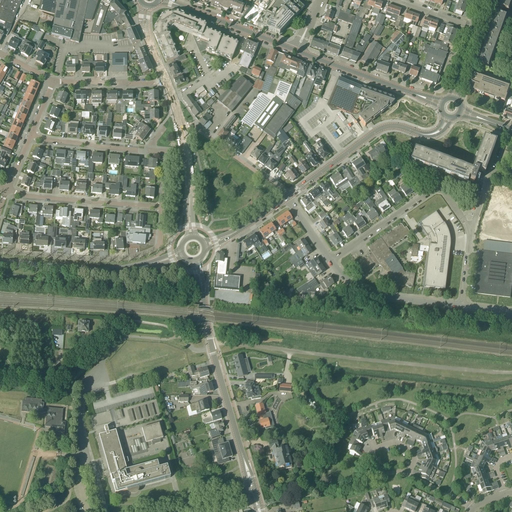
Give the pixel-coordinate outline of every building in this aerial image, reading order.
[(0,20),(8,24),(12,26),(18,8),(19,8),(20,6),(21,0),(1,0),(1,1),(0,3),(0,20)] [(41,0),(39,11),(55,15),(57,1),(56,1),(56,0),(41,0)] [(51,36),(67,40),(70,41),(79,0),(56,0),(56,1),(57,1),(55,15),(51,36)] [(88,0),(79,0),(70,41),(79,43),(81,34),(84,20),(88,3),(88,0)] [(88,0),(88,3),(84,20),(91,21),(98,0),(88,0)] [(101,29),(103,23),(104,21),(106,13),(110,5),(115,0),(114,0),(103,0),(99,8),(90,34),(99,35),(101,29)] [(103,23),(121,7),(115,0),(110,5),(106,13),(104,21),(103,23)] [(203,4),(216,9),(220,10),(220,12),(226,14),(227,13),(230,14),(234,2),(230,1),(230,0),(229,0),(190,0),(190,1),(203,5),(203,4)] [(296,16),(296,17),(299,14),(297,12),(299,9),(301,11),(304,8),(294,0),(293,0),(277,18),(275,17),(276,14),(273,12),(271,16),(271,18),(262,14),(259,18),(260,19),(255,26),(273,33),(279,35),(288,25),(289,25),(291,22),(294,19),(296,16)] [(343,7),(341,10),(341,12),(345,13),(349,4),(350,4),(351,0),(354,1),(354,0),(347,0),(347,3),(344,2),(343,7)] [(369,11),(371,7),(373,8),(376,1),(372,0),(369,0),(367,6),(366,9),(362,8),(360,14),(366,16),(368,11),(369,11)] [(511,0),(501,0),(499,6),(509,10),(511,0)] [(378,25),(378,24),(381,15),(378,14),(379,10),(380,10),(382,3),(376,1),(373,8),(371,14),(377,16),(374,23),(378,25)] [(232,16),(241,20),(244,16),(250,8),(241,5),(234,2),(230,14),(233,15),(232,16)] [(463,13),(465,7),(458,4),(456,11),(463,13)] [(252,5),(241,20),(246,22),(248,20),(249,21),(248,23),(253,25),(259,18),(262,14),(263,12),(258,8),(257,9),(252,5)] [(385,15),(391,18),(394,8),(388,5),(385,12),(386,12),(385,15)] [(103,23),(101,29),(103,28),(111,22),(110,20),(116,15),(117,15),(117,14),(119,16),(126,13),(121,7),(103,23)] [(398,16),(401,10),(394,8),(391,18),(397,20),(398,16)] [(327,11),(325,18),(331,21),(334,13),(335,10),(331,9),(330,12),(327,11)] [(347,24),(347,23),(350,15),(345,13),(341,12),(340,11),(337,20),(347,24)] [(400,22),(398,27),(397,30),(402,32),(405,23),(409,25),(412,14),(406,12),(402,23),(400,22)] [(495,19),(494,19),(493,22),(494,22),(491,29),(501,32),(507,15),(497,12),(495,19)] [(125,23),(127,28),(130,28),(133,26),(126,13),(119,16),(114,20),(116,23),(118,27),(125,23)] [(217,54),(220,55),(220,56),(225,58),(226,57),(229,58),(228,59),(231,60),(238,42),(235,41),(235,42),(232,41),(233,40),(227,38),(227,39),(224,38),(224,37),(219,35),(219,36),(216,35),(216,34),(211,31),(210,32),(207,31),(208,30),(201,27),(202,24),(194,20),(193,22),(190,20),(191,19),(178,14),(178,13),(165,14),(165,15),(162,17),(161,17),(154,29),(155,29),(155,34),(154,35),(158,44),(159,43),(161,47),(160,47),(163,55),(164,54),(165,58),(164,58),(166,62),(178,57),(168,35),(167,36),(167,35),(168,34),(168,30),(168,29),(169,28),(169,29),(173,27),(172,26),(173,25),(175,26),(174,26),(193,34),(192,36),(200,39),(197,47),(199,53),(206,50),(209,52),(209,50),(212,52),(211,53),(217,55),(217,54)] [(412,14),(409,25),(413,26),(411,32),(412,32),(411,36),(414,37),(417,28),(415,27),(416,23),(417,23),(419,16),(412,14)] [(340,57),(350,61),(353,53),(351,52),(361,23),(361,22),(362,19),(359,18),(355,17),(348,37),(347,40),(344,46),(340,57)] [(422,25),(423,25),(422,28),(428,30),(429,27),(431,21),(424,18),(422,25)] [(429,27),(435,30),(438,23),(431,21),(429,27)] [(0,41),(4,34),(6,36),(7,36),(10,30),(12,26),(8,24),(6,28),(3,27),(1,31),(0,30),(0,41)] [(448,28),(445,36),(454,39),(456,32),(452,30),(453,26),(446,24),(445,27),(448,28)] [(373,34),(378,37),(383,28),(384,27),(378,25),(373,34)] [(489,36),(488,36),(487,38),(488,38),(485,46),(495,49),(501,32),(491,29),(489,36)] [(132,45),(140,42),(135,30),(121,31),(122,32),(117,33),(118,41),(130,39),(132,45)] [(400,33),(395,39),(392,42),(398,48),(406,39),(400,33)] [(18,37),(11,34),(8,41),(11,42),(8,47),(15,50),(17,47),(19,48),(22,44),(16,41),(18,37)] [(355,50),(353,53),(350,61),(355,63),(360,55),(371,37),(366,34),(362,41),(364,43),(361,48),(357,46),(355,50)] [(445,36),(443,42),(447,44),(452,45),(454,39),(445,36)] [(343,41),(337,39),(331,37),(330,39),(326,52),(337,56),(343,41)] [(325,43),(322,51),(326,52),(330,39),(327,38),(325,42),(326,42),(326,43),(325,43)] [(325,43),(313,39),(310,47),(322,51),(325,43)] [(22,46),(24,47),(22,51),(21,52),(22,52),(21,53),(28,57),(33,49),(34,50),(36,46),(25,40),(22,46)] [(40,50),(41,51),(45,44),(40,41),(36,48),(40,50)] [(248,69),(253,58),(258,45),(253,43),(253,44),(245,41),(240,52),(244,53),(239,66),(248,69)] [(377,50),(379,47),(372,43),(362,61),(368,65),(372,58),(375,60),(376,59),(380,52),(377,50)] [(446,48),(434,44),(431,43),(423,65),(432,68),(434,62),(442,66),(447,53),(448,49),(446,48)] [(482,53),(481,55),(482,55),(479,63),(489,66),(495,49),(485,46),(483,53),(482,53)] [(135,50),(140,61),(147,58),(143,48),(135,50)] [(257,80),(252,86),(253,87),(251,88),(261,92),(261,91),(269,94),(274,96),(275,97),(283,104),(284,104),(288,94),(291,88),(291,87),(297,72),(298,70),(301,64),(301,63),(284,56),(271,50),(266,61),(264,67),(267,69),(269,66),(271,67),(264,83),(261,82),(264,73),(261,72),(259,77),(258,77),(257,80)] [(48,57),(39,52),(38,52),(36,56),(38,58),(36,62),(44,66),(48,57)] [(385,54),(383,56),(386,57),(381,72),(386,74),(389,66),(387,65),(389,58),(388,58),(389,56),(385,54)] [(412,59),(410,65),(412,65),(408,76),(416,78),(419,70),(415,69),(418,60),(417,59),(418,57),(410,54),(408,58),(412,59)] [(127,62),(127,55),(112,55),(112,66),(115,66),(118,66),(121,66),(124,66),(127,66),(127,62)] [(403,66),(407,57),(407,56),(404,55),(402,59),(398,72),(404,74),(406,67),(403,66)] [(375,70),(381,72),(386,57),(383,56),(381,63),(378,62),(375,70)] [(67,62),(67,66),(67,73),(75,73),(75,66),(75,65),(78,65),(78,61),(78,57),(72,57),(72,60),(72,62),(67,62)] [(147,58),(140,61),(134,61),(137,65),(139,64),(144,74),(152,70),(147,58)] [(402,59),(399,58),(397,63),(395,62),(395,63),(394,63),(391,69),(398,72),(402,59)] [(93,66),(96,66),(96,73),(103,73),(103,66),(102,66),(102,62),(93,62),(93,66)] [(442,66),(434,62),(432,68),(423,65),(418,79),(421,80),(435,85),(442,66)] [(177,69),(175,64),(174,63),(167,67),(170,73),(177,69)] [(303,74),(303,73),(303,74),(306,66),(307,66),(306,66),(306,65),(304,64),(303,64),(302,65),(301,64),(298,70),(297,72),(291,87),(296,89),(300,78),(302,79),(304,74),(303,74)] [(6,65),(5,68),(2,66),(1,68),(0,68),(0,72),(6,76),(10,71),(11,68),(6,65)] [(309,67),(298,98),(303,101),(301,103),(304,109),(314,84),(319,71),(317,71),(317,70),(317,69),(316,70),(314,69),(314,68),(310,66),(309,67)] [(253,71),(248,69),(246,75),(251,77),(252,74),(258,77),(259,77),(261,72),(262,70),(255,67),(253,71)] [(173,78),(181,75),(180,72),(178,69),(177,69),(170,73),(173,78)] [(322,92),(322,91),(325,82),(322,81),(325,73),(323,72),(319,70),(319,71),(314,84),(314,86),(319,88),(318,90),(322,92)] [(19,81),(18,83),(21,85),(22,82),(23,83),(26,76),(23,75),(20,81),(19,81)] [(507,96),(510,88),(509,90),(479,79),(480,77),(475,75),(472,84),(473,84),(473,86),(476,87),(474,91),(485,94),(484,94),(484,95),(495,99),(495,98),(505,102),(507,96)] [(182,76),(173,80),(175,85),(177,84),(177,85),(177,86),(176,86),(176,87),(177,87),(178,87),(178,86),(189,81),(187,78),(184,80),(182,76)] [(231,113),(251,88),(253,87),(252,86),(241,78),(217,101),(231,113)] [(329,105),(351,115),(358,97),(362,88),(340,79),(336,87),(329,105)] [(28,88),(36,91),(39,84),(39,85),(38,84),(39,83),(36,82),(36,83),(31,82),(32,81),(28,88)] [(202,86),(195,91),(198,95),(205,91),(202,86)] [(23,94),(26,95),(34,98),(36,91),(28,88),(26,87),(23,94)] [(295,89),(291,88),(288,94),(284,104),(284,105),(294,113),(297,108),(301,103),(303,101),(298,98),(298,97),(296,100),(292,97),(295,89)] [(393,99),(366,89),(363,88),(362,88),(358,97),(351,115),(350,116),(351,117),(355,122),(359,119),(362,124),(363,123),(365,126),(394,103),(393,99)] [(208,94),(211,98),(216,93),(212,89),(209,91),(210,92),(208,94)] [(253,125),(254,125),(275,97),(274,96),(269,94),(261,91),(261,92),(260,94),(248,109),(250,111),(248,114),(240,124),(242,125),(243,123),(251,129),(253,125)] [(107,101),(117,101),(117,100),(117,92),(107,93),(107,101)] [(123,92),(123,97),(123,106),(128,106),(128,104),(128,101),(135,101),(135,98),(132,98),(132,92),(123,92)] [(150,102),(150,105),(141,105),(141,102),(135,102),(135,103),(135,108),(143,108),(150,108),(150,107),(155,106),(155,102),(158,102),(158,92),(142,93),(142,98),(150,97),(150,102)] [(63,93),(63,94),(59,93),(56,102),(64,105),(67,95),(63,93)] [(76,93),(76,94),(73,94),(73,99),(76,99),(76,101),(81,100),(81,105),(85,105),(85,100),(85,93),(76,93)] [(92,104),(99,104),(101,104),(101,93),(92,93),(92,101),(92,104)] [(34,98),(26,95),(23,101),(31,105),(34,98)] [(194,101),(189,95),(183,100),(188,108),(195,103),(195,104),(199,101),(197,99),(194,101)] [(211,99),(206,104),(209,107),(214,103),(214,102),(216,100),(214,97),(211,99)] [(283,104),(275,97),(254,125),(262,132),(283,104)] [(31,105),(23,101),(20,108),(28,111),(31,105)] [(195,103),(188,108),(191,113),(202,106),(199,101),(195,104),(195,103)] [(202,106),(191,113),(195,117),(208,108),(205,103),(202,106)] [(274,140),(276,137),(282,130),(287,123),(295,113),(294,113),(284,105),(263,132),(274,140)] [(28,111),(20,108),(18,114),(26,117),(28,111)] [(53,108),(50,116),(57,119),(60,111),(53,108)] [(145,122),(150,126),(151,120),(158,120),(158,111),(150,111),(150,112),(144,112),(144,120),(146,120),(145,122)] [(13,119),(12,120),(23,124),(26,117),(18,114),(15,120),(13,119)] [(199,123),(207,130),(212,124),(209,121),(212,117),(210,115),(209,116),(206,114),(204,116),(204,117),(199,123)] [(233,116),(222,129),(223,130),(218,136),(220,138),(220,139),(221,140),(222,140),(223,140),(228,134),(226,132),(236,119),(233,116)] [(13,124),(12,127),(20,130),(23,124),(12,120),(11,123),(13,124)] [(68,133),(68,134),(77,135),(78,126),(72,126),(73,122),(67,121),(67,122),(65,126),(65,129),(65,133),(68,133)] [(65,133),(65,129),(65,126),(59,123),(56,122),(55,125),(48,122),(47,124),(44,129),(52,132),(55,125),(61,127),(61,128),(61,133),(65,134),(65,133)] [(138,126),(136,129),(147,137),(149,133),(150,131),(146,128),(146,127),(141,123),(138,126)] [(80,127),(80,128),(80,133),(83,134),(83,135),(92,136),(93,125),(84,124),(83,127),(80,127)] [(103,126),(102,127),(99,126),(98,137),(98,136),(106,137),(106,138),(107,129),(107,126),(103,126)] [(17,137),(20,130),(12,127),(9,133),(17,137)] [(113,138),(121,139),(122,128),(114,127),(113,138)] [(236,149),(241,142),(238,140),(239,139),(234,135),(237,131),(234,128),(230,133),(232,135),(230,137),(226,144),(232,148),(233,147),(236,149)] [(147,137),(136,129),(134,132),(132,135),(137,139),(138,138),(142,142),(143,140),(144,140),(147,137)] [(282,144),(274,155),(278,158),(285,148),(289,154),(294,147),(282,130),(276,137),(282,144)] [(9,133),(7,140),(15,143),(17,137),(9,133)] [(251,141),(248,139),(245,137),(241,142),(236,149),(235,150),(241,155),(251,141)] [(414,151),(410,161),(436,170),(467,182),(468,179),(470,180),(469,181),(474,183),(478,171),(483,173),(495,142),(485,138),(472,172),(414,151)] [(323,159),(328,155),(324,149),(326,147),(321,140),(320,139),(318,139),(315,141),(317,143),(316,143),(320,149),(317,152),(323,159)] [(12,150),(15,143),(7,140),(4,146),(12,150)] [(310,148),(309,146),(305,141),(302,143),(309,152),(312,150),(310,148)] [(266,156),(268,153),(270,150),(272,148),(273,146),(270,144),(267,148),(258,162),(260,164),(259,164),(260,165),(261,166),(262,166),(263,166),(262,166),(263,166),(268,159),(264,156),(265,156),(266,156)] [(374,165),(382,160),(384,159),(385,159),(389,156),(389,155),(386,151),(385,152),(381,145),(367,154),(374,165)] [(0,154),(0,166),(1,167),(0,167),(2,168),(3,168),(4,168),(7,162),(4,160),(7,154),(10,156),(11,152),(5,149),(2,148),(0,152),(1,152),(0,154)] [(249,156),(256,161),(262,153),(255,148),(249,156)] [(33,156),(33,157),(40,160),(42,156),(46,156),(45,157),(49,158),(50,151),(46,151),(46,153),(43,152),(36,149),(34,153),(33,156)] [(57,151),(56,158),(56,161),(61,162),(62,164),(69,165),(70,153),(65,152),(57,151)] [(74,155),(74,160),(79,160),(79,164),(85,165),(84,167),(84,166),(84,167),(88,167),(89,157),(89,158),(86,158),(86,154),(77,153),(77,156),(75,156),(75,155),(74,155)] [(102,163),(103,155),(93,154),(93,162),(102,163)] [(290,154),(287,157),(289,159),(288,160),(292,165),(296,162),(292,157),(290,154)] [(311,154),(309,155),(309,154),(304,157),(307,160),(307,161),(309,164),(310,163),(313,167),(313,166),(314,166),(315,165),(315,164),(318,163),(311,154)] [(274,164),(278,158),(274,155),(265,167),(271,171),(276,165),(274,164)] [(118,165),(119,157),(109,156),(109,164),(118,165)] [(138,168),(139,159),(126,157),(125,166),(138,168)] [(298,161),(300,165),(297,167),(303,174),(308,170),(306,166),(301,159),(298,161)] [(355,177),(360,183),(367,178),(369,177),(367,173),(364,175),(360,169),(364,166),(360,159),(352,164),(356,171),(353,173),(355,177)] [(145,178),(149,179),(155,180),(155,176),(156,170),(156,164),(157,164),(156,164),(157,160),(156,160),(150,160),(149,160),(142,160),(141,167),(149,168),(148,175),(145,175),(145,178)] [(34,174),(37,166),(30,163),(28,168),(27,170),(27,171),(34,174)] [(290,172),(287,174),(292,181),(293,181),(296,179),(295,179),(298,177),(291,167),(288,169),(290,172)] [(354,178),(350,173),(348,169),(343,172),(339,175),(338,174),(329,179),(334,186),(334,185),(335,188),(347,180),(352,188),(360,183),(355,177),(354,178)] [(390,179),(391,180),(393,183),(401,176),(399,173),(390,179)] [(51,189),(51,190),(52,190),(52,182),(53,179),(45,178),(45,176),(42,176),(40,180),(40,187),(43,187),(43,189),(44,189),(51,189)] [(122,188),(123,177),(119,176),(118,185),(106,183),(106,189),(109,189),(109,195),(109,194),(115,195),(115,196),(118,196),(119,188),(122,188)] [(32,177),(31,180),(24,177),(21,185),(28,188),(28,187),(30,188),(32,182),(34,183),(36,179),(32,177)] [(123,192),(126,193),(125,196),(135,197),(136,189),(139,189),(140,178),(136,178),(136,185),(131,185),(130,190),(126,189),(127,177),(124,177),(122,189),(123,189),(123,192)] [(61,178),(60,182),(59,191),(60,191),(60,189),(63,190),(63,191),(68,191),(69,183),(65,183),(65,179),(61,178)] [(76,186),(76,188),(76,191),(80,191),(80,192),(84,192),(84,193),(85,186),(86,186),(86,181),(76,180),(76,186)] [(332,198),(334,200),(339,196),(334,191),(332,192),(325,182),(319,187),(324,193),(326,191),(332,198)] [(400,188),(398,190),(399,192),(402,191),(406,197),(412,192),(406,183),(400,188)] [(101,194),(102,187),(102,186),(93,186),(92,193),(101,194)] [(146,188),(145,198),(153,199),(154,189),(146,188)] [(379,194),(382,198),(374,204),(377,208),(378,207),(382,213),(390,208),(385,202),(388,200),(385,197),(379,188),(375,191),(378,195),(379,194)] [(309,194),(314,200),(314,201),(312,203),(316,207),(319,205),(317,203),(320,201),(322,204),(323,203),(325,206),(328,203),(321,194),(320,195),(316,189),(309,194)] [(388,194),(390,198),(395,205),(401,200),(397,194),(394,190),(391,192),(388,194)] [(315,209),(314,207),(311,203),(306,197),(300,201),(305,208),(304,208),(309,214),(315,209)] [(21,214),(22,206),(22,205),(17,205),(16,207),(12,206),(9,216),(16,218),(17,214),(21,214)] [(43,215),(44,215),(52,216),(53,211),(52,211),(52,208),(53,208),(44,207),(43,215)] [(370,222),(370,221),(377,217),(378,217),(375,213),(377,211),(376,209),(375,207),(369,211),(370,212),(364,217),(368,222),(370,221),(370,222)] [(69,228),(71,217),(71,216),(67,215),(67,209),(60,208),(60,211),(56,211),(55,217),(63,218),(62,225),(66,227),(69,228)] [(76,221),(77,221),(77,222),(85,223),(86,218),(86,217),(83,217),(83,211),(75,210),(74,218),(71,217),(69,228),(69,229),(72,229),(75,230),(76,221)] [(90,211),(89,218),(90,218),(98,219),(98,223),(102,224),(103,216),(100,216),(100,212),(90,211)] [(287,212),(282,216),(286,223),(289,221),(289,222),(292,220),(287,212)] [(348,212),(344,215),(348,220),(350,219),(358,230),(365,225),(358,216),(354,218),(353,217),(352,216),(351,217),(348,212)] [(449,254),(449,247),(450,242),(449,237),(448,232),(446,227),(444,223),(443,222),(443,223),(442,223),(434,212),(419,222),(428,234),(430,237),(431,241),(431,245),(425,288),(443,290),(447,255),(449,255),(449,254)] [(106,216),(106,219),(105,223),(114,224),(114,221),(122,222),(122,215),(118,214),(118,218),(115,218),(115,217),(106,216)] [(126,222),(126,227),(129,228),(146,229),(146,226),(142,226),(143,216),(138,216),(137,222),(131,222),(131,215),(125,215),(125,222),(126,222)] [(286,223),(282,216),(276,220),(281,227),(284,225),(286,223)] [(334,227),(342,221),(340,217),(340,218),(340,217),(336,219),(337,220),(332,224),(334,227)] [(319,224),(324,231),(329,227),(325,220),(319,224)] [(265,228),(269,234),(271,237),(274,235),(272,233),(276,231),(271,224),(265,228)] [(390,248),(391,248),(394,247),(394,245),(395,245),(396,243),(398,244),(400,242),(400,241),(402,241),(404,239),(404,238),(406,236),(408,237),(410,236),(410,234),(406,227),(404,229),(402,225),(399,224),(397,226),(397,228),(395,227),(395,229),(393,229),(393,230),(391,230),(389,232),(389,233),(387,233),(385,234),(385,236),(383,236),(383,238),(381,237),(381,239),(379,239),(377,240),(376,242),(376,241),(376,242),(374,243),(372,245),(372,244),(372,245),(370,246),(368,248),(368,247),(370,251),(371,251),(371,254),(370,254),(368,255),(368,257),(366,256),(364,258),(364,260),(362,259),(362,261),(360,261),(360,262),(358,262),(356,264),(356,266),(363,275),(365,276),(367,274),(367,273),(369,273),(371,272),(371,270),(373,270),(373,268),(375,269),(377,267),(377,266),(380,266),(382,269),(381,270),(381,272),(380,273),(379,277),(380,279),(380,280),(381,281),(383,282),(384,283),(387,284),(388,283),(389,284),(392,285),(393,284),(395,284),(396,285),(399,286),(400,285),(401,286),(404,287),(405,286),(407,286),(408,288),(411,288),(412,287),(415,275),(414,273),(411,273),(410,274),(409,272),(406,272),(404,273),(388,251),(389,250),(390,248)] [(125,227),(126,232),(126,238),(127,244),(127,242),(137,243),(141,244),(143,244),(145,244),(145,242),(145,240),(149,241),(149,238),(151,238),(151,235),(150,235),(150,230),(146,229),(129,228),(126,227),(125,227)] [(353,233),(349,227),(348,228),(340,233),(342,237),(345,235),(346,238),(347,238),(347,237),(348,238),(351,237),(350,236),(353,234),(353,233)] [(7,236),(4,235),(3,243),(9,243),(9,244),(11,245),(12,244),(13,234),(12,233),(13,230),(7,228),(6,232),(8,233),(7,236)] [(269,234),(265,228),(259,232),(264,239),(267,236),(269,234)] [(77,230),(72,229),(71,238),(71,243),(74,244),(74,248),(74,249),(84,249),(84,250),(85,241),(84,241),(84,240),(84,239),(82,239),(81,240),(81,241),(79,241),(79,238),(76,238),(77,230)] [(26,233),(20,232),(20,234),(19,241),(20,241),(20,244),(21,244),(21,245),(24,245),(28,245),(29,237),(29,233),(26,232),(26,233)] [(119,238),(119,240),(115,240),(112,240),(113,251),(124,249),(122,238),(126,238),(126,232),(120,232),(121,237),(119,238)] [(41,238),(41,237),(42,234),(37,234),(36,237),(36,240),(34,240),(34,244),(35,244),(35,246),(36,246),(36,245),(44,245),(44,246),(48,247),(48,238),(41,238)] [(334,246),(336,245),(341,242),(336,234),(329,239),(334,246)] [(248,239),(253,246),(259,242),(254,235),(248,239)] [(62,248),(65,248),(66,240),(60,240),(61,237),(56,236),(55,248),(55,247),(61,248),(62,248)] [(104,243),(101,243),(102,239),(93,239),(93,243),(93,250),(104,251),(104,243)] [(243,243),(247,250),(251,248),(250,247),(253,246),(248,239),(243,243)] [(290,244),(283,249),(281,250),(283,253),(291,248),(295,254),(298,253),(307,246),(303,240),(296,244),(297,245),(293,247),(292,246),(290,244)] [(307,246),(298,253),(302,259),(305,256),(305,257),(312,252),(307,246)] [(489,263),(511,265),(511,252),(511,255),(483,251),(482,262),(489,263)] [(214,288),(215,289),(240,291),(241,276),(226,275),(227,263),(223,263),(224,253),(218,252),(216,254),(215,262),(217,262),(216,274),(214,288)] [(313,269),(320,265),(316,259),(309,263),(309,264),(306,266),(308,268),(311,266),(313,269)] [(303,263),(301,260),(293,266),(295,268),(303,263)] [(489,263),(482,262),(479,262),(480,262),(477,283),(476,283),(479,283),(486,284),(489,263)] [(504,281),(511,281),(511,265),(489,263),(486,284),(503,286),(504,281)] [(310,271),(313,275),(315,278),(318,275),(318,276),(325,271),(320,265),(313,269),(310,271)] [(319,285),(321,287),(323,291),(326,289),(333,284),(329,278),(319,285)] [(511,281),(504,281),(503,286),(502,297),(510,298),(511,282),(511,281)] [(316,282),(308,287),(301,292),(303,292),(303,294),(302,294),(302,295),(309,296),(310,295),(315,295),(315,293),(317,293),(313,288),(318,285),(316,282)] [(478,294),(499,296),(502,297),(503,286),(486,284),(479,283),(478,294)] [(89,322),(84,322),(79,322),(78,332),(79,332),(79,334),(82,334),(82,332),(88,332),(89,322)] [(239,378),(247,375),(246,373),(250,372),(248,366),(245,367),(241,355),(233,358),(239,378)] [(194,372),(193,366),(187,368),(190,377),(199,374),(200,378),(209,376),(207,368),(198,371),(194,372)] [(206,393),(213,391),(211,383),(204,385),(204,386),(200,387),(200,390),(205,389),(206,393)] [(290,385),(278,383),(278,391),(289,392),(290,385)] [(257,396),(254,384),(245,386),(246,390),(247,390),(248,393),(247,393),(248,399),(251,398),(251,400),(261,398),(260,395),(257,396)] [(54,434),(59,435),(64,435),(65,426),(63,426),(63,422),(62,422),(63,409),(47,408),(47,409),(43,409),(44,403),(42,403),(42,400),(25,398),(24,401),(22,401),(21,412),(30,413),(30,412),(34,412),(34,413),(43,414),(43,413),(47,413),(45,427),(50,427),(50,429),(55,430),(54,434)] [(189,405),(191,412),(196,411),(197,413),(201,412),(209,410),(206,400),(189,405)] [(135,420),(155,415),(151,403),(145,404),(145,405),(134,408),(134,405),(131,406),(131,409),(127,410),(130,421),(135,419),(135,420)] [(262,428),(265,427),(266,429),(274,427),(270,413),(265,414),(264,410),(263,404),(255,406),(257,412),(258,416),(259,416),(261,421),(260,421),(260,425),(261,428),(261,427),(262,428)] [(204,424),(222,419),(219,411),(211,414),(212,418),(202,421),(204,424)] [(387,419),(383,421),(386,428),(388,427),(390,431),(394,430),(395,420),(395,417),(395,416),(387,419)] [(355,430),(358,433),(364,440),(368,439),(366,434),(369,433),(367,426),(364,418),(360,420),(361,428),(355,430)] [(394,430),(398,432),(403,421),(401,420),(399,423),(395,420),(394,430)] [(376,427),(380,438),(383,437),(382,434),(384,433),(383,429),(386,428),(383,421),(380,422),(381,425),(376,427)] [(399,436),(401,437),(407,426),(408,423),(403,421),(398,432),(400,433),(399,436)] [(221,436),(220,432),(223,431),(222,428),(224,427),(223,423),(218,424),(218,422),(210,424),(210,425),(211,430),(212,430),(207,432),(210,440),(221,436)] [(163,438),(159,423),(142,428),(146,442),(151,441),(152,445),(151,445),(161,442),(160,439),(163,438)] [(380,438),(376,427),(371,429),(370,425),(367,426),(369,433),(372,432),(374,437),(376,436),(377,439),(380,438)] [(409,440),(411,442),(418,427),(413,425),(411,429),(408,436),(410,437),(409,440)] [(109,433),(107,426),(104,427),(106,433),(99,435),(109,470),(110,470),(111,473),(110,474),(111,478),(112,483),(114,482),(117,492),(117,493),(130,489),(130,490),(131,491),(132,492),(133,492),(134,492),(135,491),(136,491),(136,490),(137,489),(136,487),(170,478),(169,473),(168,470),(169,470),(169,468),(168,469),(167,466),(161,468),(161,469),(159,469),(157,462),(127,470),(125,463),(129,462),(127,457),(124,459),(116,431),(109,433)] [(405,435),(408,436),(411,429),(407,426),(401,437),(404,438),(405,435)] [(415,440),(417,441),(423,430),(423,429),(418,427),(411,442),(414,443),(415,440)] [(417,441),(421,442),(428,436),(423,434),(425,431),(423,430),(417,441)] [(352,436),(350,442),(357,445),(358,442),(362,444),(364,440),(358,433),(356,438),(352,436)] [(421,442),(422,446),(433,443),(441,440),(440,438),(433,440),(431,434),(428,436),(421,442)] [(496,437),(501,452),(504,451),(503,448),(505,447),(503,439),(501,436),(496,437)] [(496,437),(491,439),(495,450),(498,449),(499,453),(501,452),(496,437)] [(503,439),(505,447),(508,446),(509,449),(511,448),(508,437),(503,439)] [(219,449),(220,453),(230,450),(228,443),(220,446),(218,439),(211,441),(213,448),(216,447),(217,450),(219,449)] [(491,451),(495,450),(491,439),(483,442),(485,445),(491,451)] [(288,454),(288,452),(286,447),(279,450),(277,441),(269,443),(270,448),(272,448),(278,468),(283,466),(284,470),(292,467),(289,458),(290,457),(289,454),(288,454)] [(485,445),(483,442),(482,441),(479,448),(480,448),(479,450),(480,451),(480,450),(490,455),(491,451),(485,445)] [(352,446),(349,451),(360,456),(361,453),(358,452),(359,449),(355,447),(357,445),(350,442),(349,444),(352,446)] [(420,450),(421,453),(435,448),(433,443),(422,446),(423,449),(420,450)] [(425,454),(426,457),(437,452),(437,451),(437,449),(436,448),(435,447),(435,448),(421,453),(422,455),(425,454)] [(225,463),(224,459),(232,457),(230,450),(220,453),(221,456),(219,457),(219,460),(217,461),(218,465),(225,463)] [(478,455),(491,462),(492,459),(489,457),(490,455),(480,450),(480,451),(478,455)] [(438,455),(437,452),(426,457),(427,460),(437,461),(435,456),(438,455)] [(474,460),(485,465),(486,463),(489,464),(491,462),(478,455),(476,455),(474,459),(474,460)] [(474,459),(468,457),(467,456),(466,459),(473,462),(472,464),(470,468),(474,468),(483,468),(485,465),(474,460),(474,459)] [(427,460),(426,464),(436,469),(437,467),(434,465),(437,461),(427,460)] [(189,465),(191,470),(191,472),(200,469),(198,463),(189,465)] [(420,467),(431,472),(434,474),(436,469),(426,464),(424,466),(421,465),(420,467)] [(434,474),(431,472),(420,467),(419,470),(422,471),(421,474),(419,477),(421,478),(428,481),(430,478),(431,479),(434,474)] [(474,468),(476,473),(472,474),(473,476),(477,475),(485,472),(483,468),(474,468)] [(490,476),(478,480),(475,481),(477,486),(480,485),(488,482),(487,480),(491,479),(490,476)] [(488,482),(480,485),(483,494),(494,490),(493,487),(493,486),(492,484),(489,485),(488,482)] [(386,494),(383,495),(378,497),(379,500),(382,509),(388,507),(386,504),(389,502),(386,494)] [(404,508),(409,510),(413,502),(415,499),(410,496),(409,498),(406,496),(401,506),(404,507),(404,508)] [(370,500),(371,502),(373,508),(372,507),(375,506),(376,511),(382,509),(379,500),(374,502),(373,499),(370,500)] [(361,502),(360,504),(358,510),(362,511),(366,511),(368,508),(364,506),(365,504),(367,504),(366,501),(361,502)] [(412,511),(414,511),(418,505),(413,502),(409,510),(412,511)]
